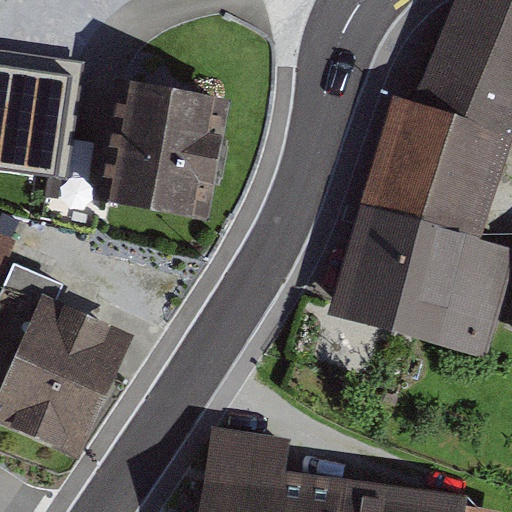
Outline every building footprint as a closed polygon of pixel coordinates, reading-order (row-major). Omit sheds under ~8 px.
[(386,98),(321,310),(477,358),(510,250),(473,239),(511,112),(511,0),(439,0),(407,104),(386,98)] [(0,173),(70,183),(86,66),(0,54),(0,173)] [(214,106),(114,88),(93,204),(193,222),(214,106)] [(112,341),(28,306),(0,373),(0,435),(62,461),(112,341)] [(291,446),(202,434),(190,511),(453,511),(455,500),(286,477),(291,446)]
